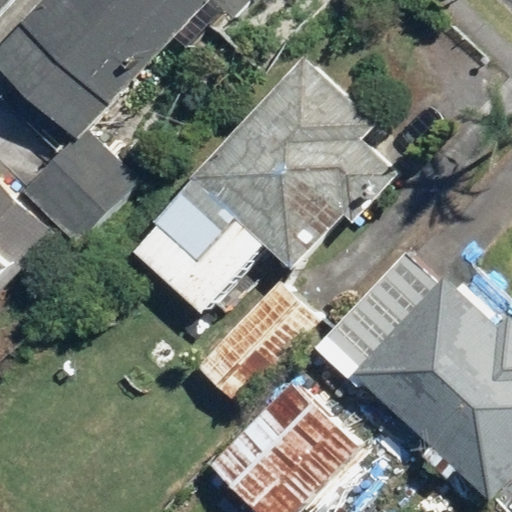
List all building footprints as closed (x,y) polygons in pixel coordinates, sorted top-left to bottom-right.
[(52,0),(0,56),(0,60),(79,135),(206,0),(52,0)] [(167,228),(144,253),(213,315),(275,248),(304,275),(356,218),(365,227),(412,176),(374,142),(389,126),(315,59),(163,225),(167,228)] [(136,178),(88,133),(27,197),(76,242),(136,178)] [(0,289),(53,233),(0,183),(0,289)] [(373,379),(500,501),(511,488),(511,323),(507,328),(499,321),(503,317),(469,284),(465,289),(454,278),(446,287),(413,255),(321,350),(363,390),(373,379)] [(330,333),(286,290),(203,376),(248,418),(330,333)] [(312,511),(369,453),(301,388),(218,476),(256,511),(312,511)]
